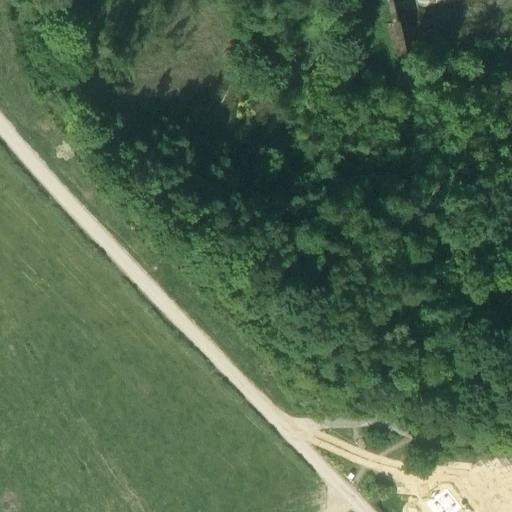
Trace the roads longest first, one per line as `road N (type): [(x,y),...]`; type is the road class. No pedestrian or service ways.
road 1 (track): [(284,427),(0,121)]
road 2 (track): [(511,444),(416,435),(370,420),(284,427)]
